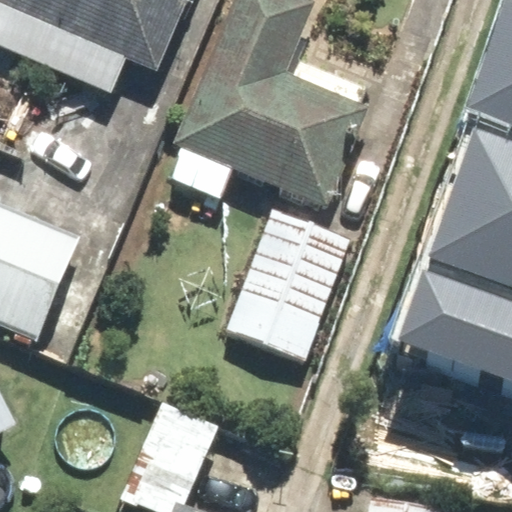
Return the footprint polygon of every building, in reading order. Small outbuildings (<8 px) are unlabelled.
[(122,64),(159,79),(190,0),(0,0),(0,54),(108,97),(122,64)] [(333,102),(284,82),(314,7),(296,0),(230,0),(170,153),(177,155),(167,181),(220,202),(230,178),(325,216),(373,92),(342,80),(333,102)] [(511,0),(499,0),(463,106),(511,123),(511,0)] [(511,141),(478,130),(433,258),(511,285),(511,141)] [(73,247),(0,216),(0,326),(33,341),(73,247)] [(350,250),(271,219),(226,333),(304,364),(350,250)] [(511,304),(428,273),(403,338),(511,380),(511,304)] [(0,441),(14,435),(0,409),(0,441)] [(184,511),(215,435),(158,411),(117,511),(184,511)]
